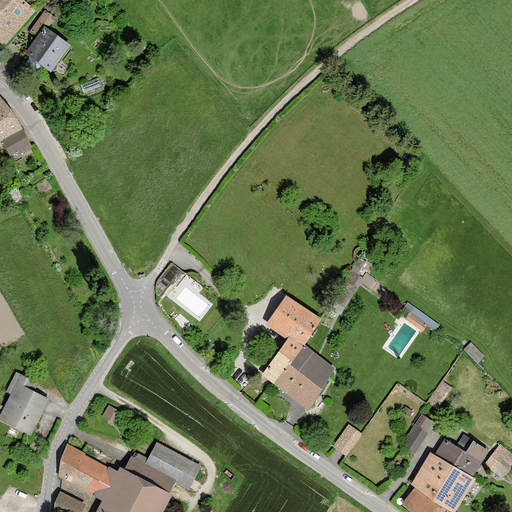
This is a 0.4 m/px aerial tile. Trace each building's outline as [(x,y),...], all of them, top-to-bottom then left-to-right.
[(0,0),(0,46),(32,10),(22,1),(23,0),(0,0)] [(31,29),(37,34),(43,26),(46,28),(54,17),(45,10),(31,29)] [(46,28),(43,26),(37,34),(26,51),(50,68),(68,43),(46,28)] [(81,84),(84,93),(102,85),(99,77),(81,84)] [(0,149),(3,148),(1,144),(4,143),(24,132),(14,116),(1,101),(0,101),(0,149)] [(33,150),(24,132),(4,143),(13,160),(33,150)] [(366,263),(359,259),(342,285),(345,288),(332,309),(340,314),(363,279),(358,276),(366,263)] [(321,319),(287,296),(268,324),(289,339),(291,336),(304,345),(321,319)] [(410,300),(406,306),(437,328),(441,322),(410,300)] [(406,319),(423,331),(427,325),(410,313),(406,319)] [(291,336),(289,339),(264,375),(310,409),(334,368),(304,345),(291,336)] [(465,347),(478,361),(485,354),(473,340),(465,347)] [(35,383),(16,374),(7,391),(13,394),(0,418),(29,434),(47,400),(31,392),(35,383)] [(443,382),(429,403),(437,409),(452,388),(443,382)] [(117,411),(109,406),(103,416),(112,421),(117,411)] [(412,412),(406,408),(403,412),(410,417),(412,412)] [(405,446),(414,452),(427,431),(433,421),(421,414),(407,437),(409,438),(405,446)] [(349,426),(334,446),(341,451),(347,455),(361,434),(349,426)] [(446,440),(436,455),(473,476),(489,451),(465,436),(457,447),(446,440)] [(106,499),(99,511),(162,511),(171,494),(122,468),(119,473),(109,468),(109,469),(83,456),(84,454),(68,445),(64,460),(62,476),(106,499)] [(200,468),(156,445),(146,465),(189,488),(200,468)] [(511,454),(501,446),(487,464),(495,471),(497,468),(506,474),(511,466),(511,462),(511,461),(511,454)] [(417,488),(451,511),(455,511),(476,478),(473,476),(436,455),(434,454),(415,486),(417,488)] [(451,511),(417,488),(404,504),(414,511),(451,511)] [(80,511),(84,505),(61,493),(57,502),(55,511),(80,511)]
